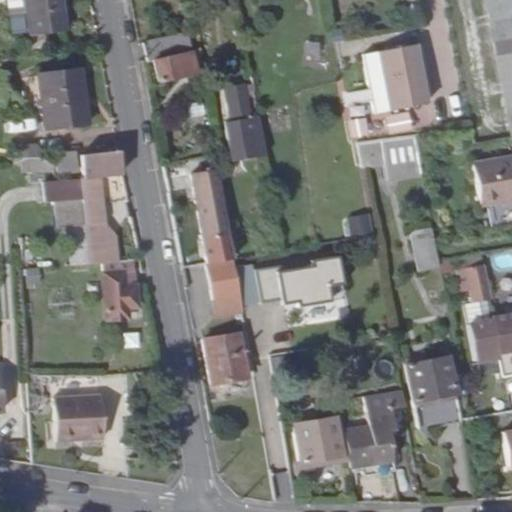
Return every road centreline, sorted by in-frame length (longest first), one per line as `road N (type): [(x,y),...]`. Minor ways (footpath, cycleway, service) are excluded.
road 1 (residential): [(107,0),(195,461),(198,487),(189,511)]
road 2 (residential): [(0,489),(167,511)]
